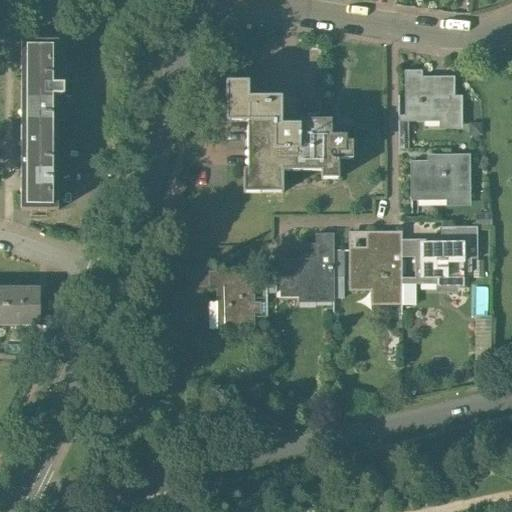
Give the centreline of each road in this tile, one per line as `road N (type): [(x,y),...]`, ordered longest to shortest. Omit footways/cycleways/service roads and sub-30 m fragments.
road 1 (residential): [(4,509),(511,395)]
road 2 (residential): [(511,19),(427,34),(211,0)]
road 3 (tertiary): [(114,275),(158,146),(186,0)]
road 4 (tertiary): [(4,509),(114,275)]
road 5 (residential): [(114,275),(0,236)]
